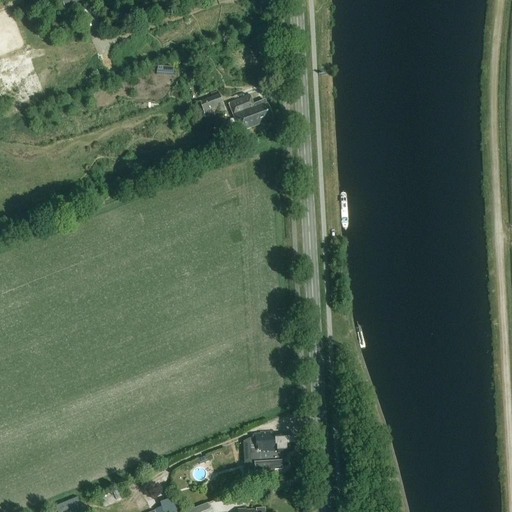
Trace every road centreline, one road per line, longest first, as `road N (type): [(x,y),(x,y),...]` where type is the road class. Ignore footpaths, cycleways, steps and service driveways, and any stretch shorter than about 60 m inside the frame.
road 1 (secondary): [(324,511),(297,0)]
road 2 (track): [(511,494),(492,92),(501,0)]
